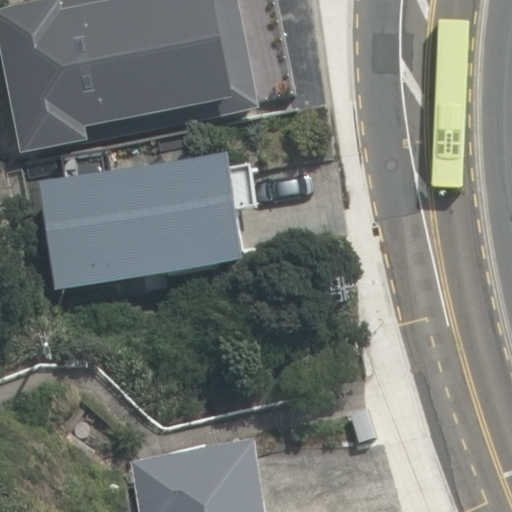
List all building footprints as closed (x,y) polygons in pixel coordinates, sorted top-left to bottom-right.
[(98,0),(0,20),(0,40),(25,164),(92,151),(92,149),(263,117),(262,108),(299,101),(278,0),(98,0)] [(44,186),(60,292),(247,264),(232,160),(231,160),(115,177),(112,155),(66,162),(69,182),(44,186)] [(330,368),(351,366),(346,331),(325,334),(330,368)] [(348,414),(357,448),(383,441),(373,407),(348,414)] [(269,511),(261,447),(136,465),(142,511),(269,511)]
